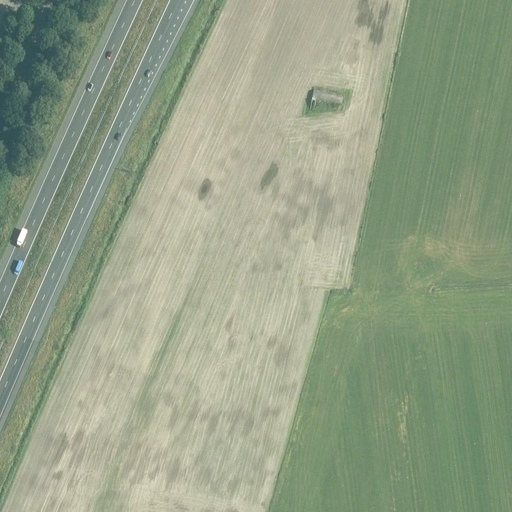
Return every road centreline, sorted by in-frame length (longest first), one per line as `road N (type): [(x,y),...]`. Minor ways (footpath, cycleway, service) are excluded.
road 1 (motorway): [(0,406),(179,0)]
road 2 (motorway): [(130,0),(0,280)]
